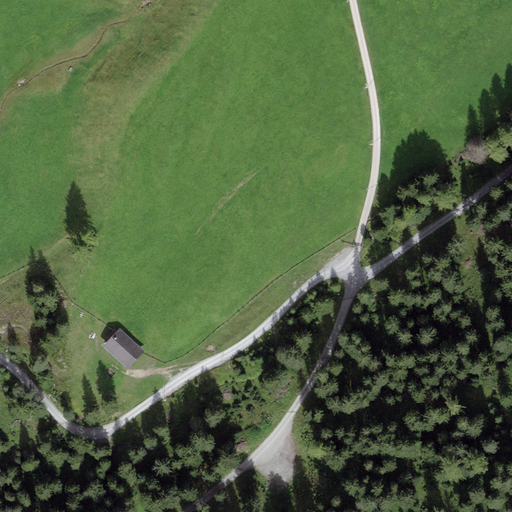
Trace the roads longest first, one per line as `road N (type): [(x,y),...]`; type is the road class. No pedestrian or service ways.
road 1 (track): [(187,511),(285,422),(336,331),(376,155),(352,0)]
road 2 (track): [(0,367),(68,433),(104,437),(250,339),(355,253)]
road 3 (track): [(345,291),(511,169)]
